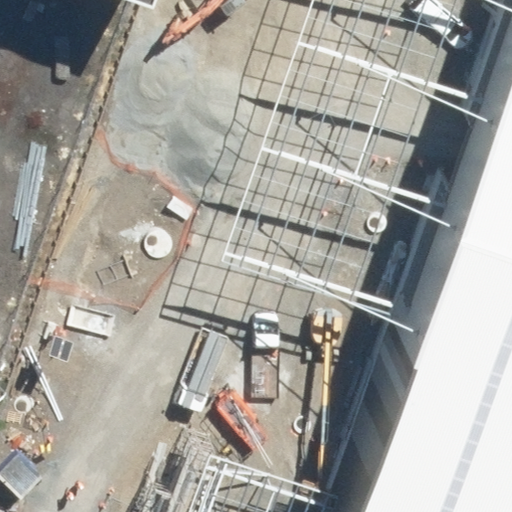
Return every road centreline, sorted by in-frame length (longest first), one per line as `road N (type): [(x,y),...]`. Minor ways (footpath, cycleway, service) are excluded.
road 1 (unknown): [(83,320),(511,465)]
road 2 (unknown): [(168,82),(450,174)]
road 3 (unknown): [(450,174),(504,0)]
